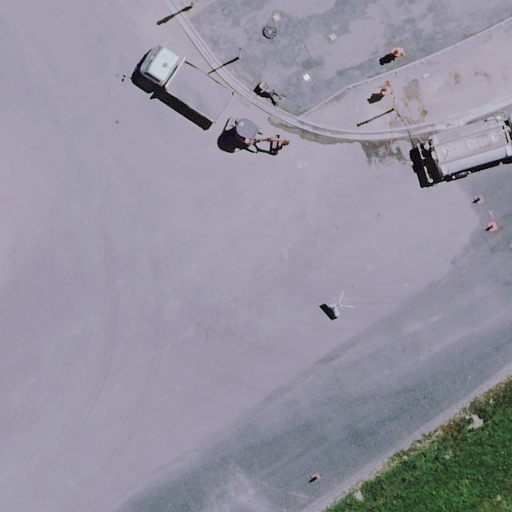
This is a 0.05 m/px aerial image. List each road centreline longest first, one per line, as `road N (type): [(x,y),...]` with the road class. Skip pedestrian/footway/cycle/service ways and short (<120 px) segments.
road 1 (tertiary): [(187,382),(511,146)]
road 2 (residential): [(187,382),(0,62)]
road 3 (tertiary): [(0,498),(187,382)]
